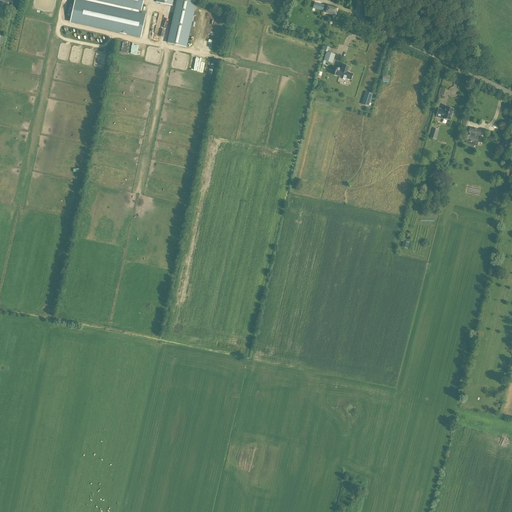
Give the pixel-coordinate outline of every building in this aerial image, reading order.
[(82,0),(82,1),(75,0),(71,21),(140,37),(145,15),(139,14),(140,10),(141,10),(142,0),(82,0)] [(185,47),(195,3),(181,0),(178,0),(169,43),(185,47)] [(317,3),(315,9),(326,12),(334,15),(336,8),(328,6),(328,5),(325,5),(325,6),(317,3)] [(327,52),(324,61),(332,64),(335,55),(327,52)] [(341,70),(336,68),(334,75),(343,78),(342,79),(345,80),(346,79),(351,81),(353,74),(347,72),(349,67),(343,65),(341,70)] [(372,95),(365,92),(363,99),(367,100),(365,106),(368,107),(372,95)] [(453,109),(446,107),(444,112),(438,110),(439,109),(438,109),(436,117),(442,119),(443,119),(450,121),(453,109)] [(435,140),(438,130),(433,128),(430,138),(435,140)] [(481,131),(470,128),(467,141),(475,143),(477,136),(479,137),(481,131)]
